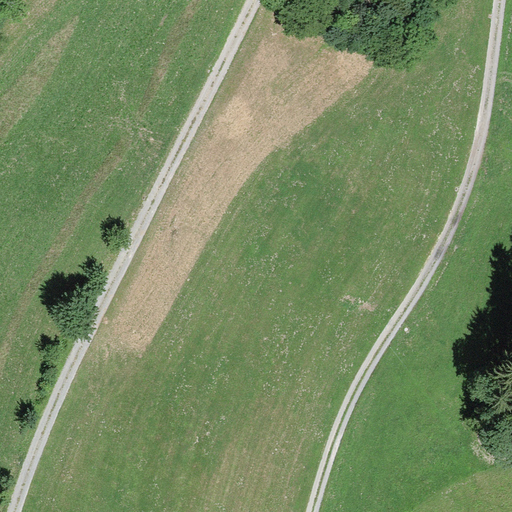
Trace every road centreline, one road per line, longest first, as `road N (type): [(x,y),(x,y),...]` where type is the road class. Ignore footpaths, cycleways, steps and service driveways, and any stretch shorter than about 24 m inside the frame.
road 1 (track): [(15,511),(90,325),(252,0)]
road 2 (track): [(496,0),(478,124),(435,254),(361,369),(305,511)]
